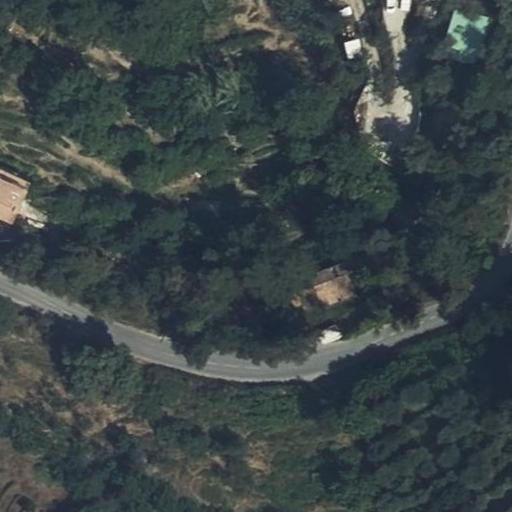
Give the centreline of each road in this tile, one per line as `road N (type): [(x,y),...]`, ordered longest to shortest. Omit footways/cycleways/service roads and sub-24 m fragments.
road 1 (tertiary): [(511,256),(492,282),(430,319),(313,366),(274,371),(180,360),(138,346),(0,276)]
road 2 (unknown): [(352,0),(366,114),(375,123),(385,117),(434,0)]
